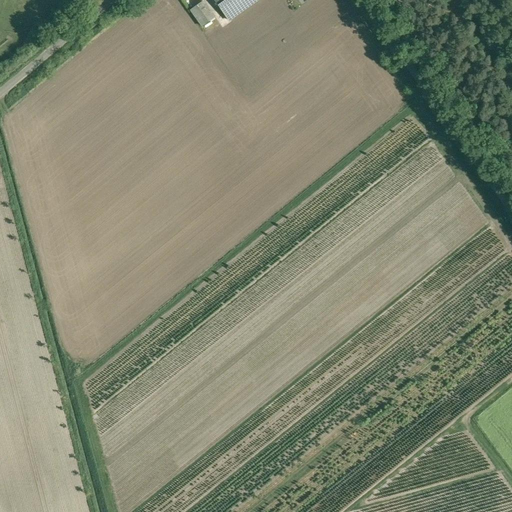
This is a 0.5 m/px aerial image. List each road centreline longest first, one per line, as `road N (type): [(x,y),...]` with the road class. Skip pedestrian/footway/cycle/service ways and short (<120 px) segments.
road 1 (unclassified): [(511,214),(360,0)]
road 2 (unclassified): [(0,94),(112,0)]
